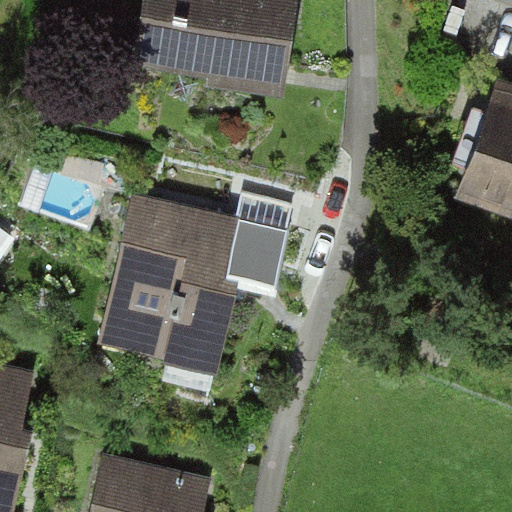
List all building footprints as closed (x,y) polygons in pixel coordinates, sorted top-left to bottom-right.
[(293,0),(144,0),(136,68),(283,87),(293,0)] [(511,88),(493,82),(453,195),(511,215),(511,88)] [(131,194),(90,354),(205,383),(246,223),(131,194)] [(0,364),(0,511),(30,371),(0,364)] [(202,511),(210,479),(105,455),(91,511),(202,511)]
